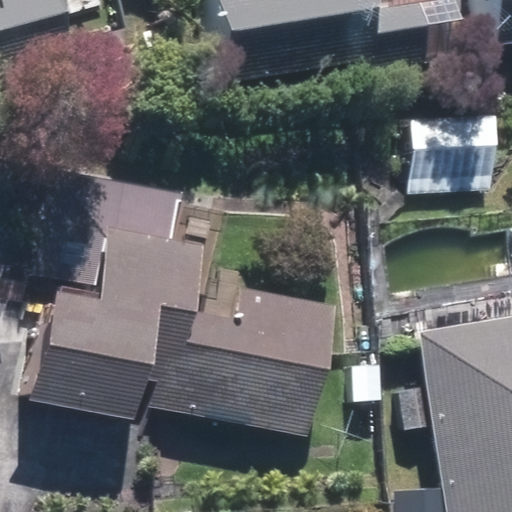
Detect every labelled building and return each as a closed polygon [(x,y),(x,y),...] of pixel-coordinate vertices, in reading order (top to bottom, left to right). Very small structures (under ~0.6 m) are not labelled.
[(0,0),(0,75),(48,63),(32,0),(0,0)] [(343,17),(339,0),(196,0),(210,86),(402,55),(395,8),(343,17)] [(511,0),(469,0),(477,49),(511,43),(511,0)] [(480,110),(395,114),(399,204),(483,201),(480,110)] [(31,294),(11,401),(113,421),(122,373),(147,378),(142,403),(195,412),(196,407),(239,415),(238,421),(292,431),(315,307),(228,291),(222,325),(172,315),(183,256),(87,238),(75,303),(31,294)] [(511,511),(511,317),(408,335),(436,511),(511,511)]
